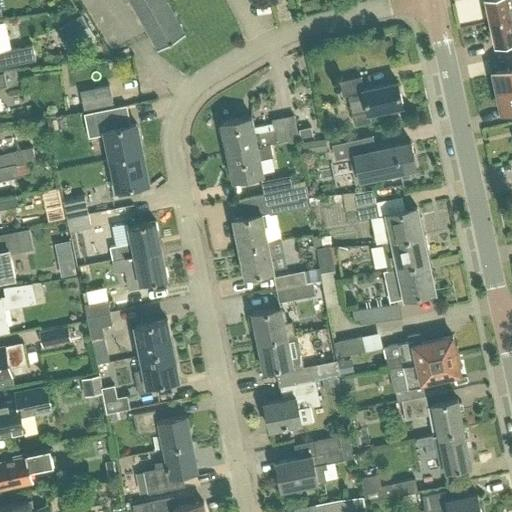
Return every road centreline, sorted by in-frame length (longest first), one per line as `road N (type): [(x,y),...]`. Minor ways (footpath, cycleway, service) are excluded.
road 1 (residential): [(247,511),(172,144),(179,108),(202,79),(305,26),(427,0)]
road 2 (unclassified): [(501,316),(430,0)]
